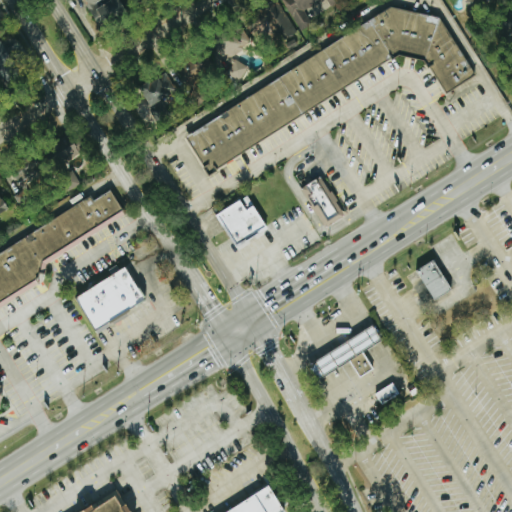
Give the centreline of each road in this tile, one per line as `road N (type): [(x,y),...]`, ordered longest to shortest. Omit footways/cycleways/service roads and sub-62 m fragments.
road 1 (secondary): [(247,312),(50,0)]
road 2 (secondary): [(11,0),(185,272)]
road 3 (residential): [(0,133),(209,0)]
road 4 (secondary): [(232,347),(318,511)]
road 5 (secondary): [(258,330),(351,271),(359,253)]
road 6 (secondary): [(221,328),(135,383),(123,402)]
